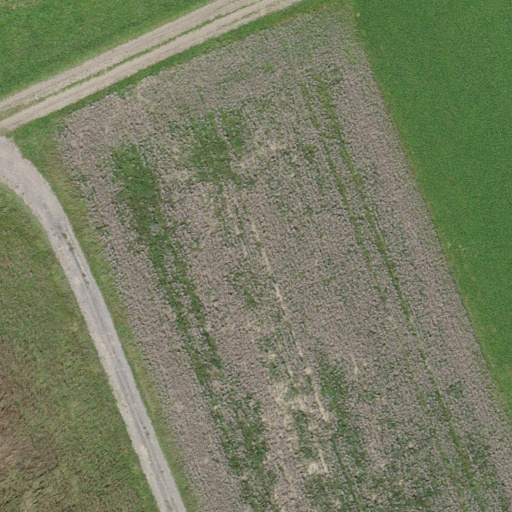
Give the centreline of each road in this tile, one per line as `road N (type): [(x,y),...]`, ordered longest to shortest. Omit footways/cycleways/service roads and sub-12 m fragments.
road 1 (track): [(0,156),(24,162),(182,511)]
road 2 (track): [(0,122),(255,0)]
